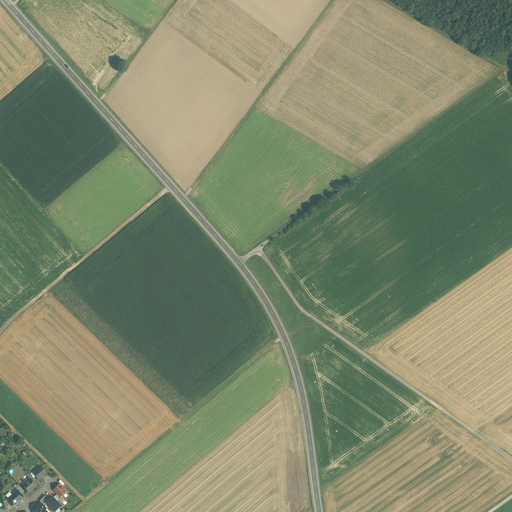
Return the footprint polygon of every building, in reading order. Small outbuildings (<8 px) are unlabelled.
[(46,474),(40,467),(33,473),(39,480),(46,474)] [(35,480),(29,474),(27,476),(30,479),(33,482),(35,480)] [(30,479),(26,483),(25,483),(23,484),(23,485),(22,486),(28,493),(36,486),(33,482),(30,479)] [(17,492),(20,495),(23,491),(17,484),(13,488),(17,492)] [(67,492),(59,485),(54,490),(58,494),(61,497),(67,492)] [(17,492),(7,500),(14,508),(24,499),(20,495),(17,492)] [(61,497),(58,494),(55,496),(59,500),(62,502),(64,500),(61,497)] [(45,496),(40,502),(41,503),(45,507),(47,505),(46,503),(49,499),(45,496)] [(57,502),(52,497),(49,499),(46,503),(47,505),(54,511),(55,511),(61,506),(57,502)] [(41,503),(38,506),(37,506),(36,506),(35,507),(35,508),(35,509),(33,511),(44,511),(47,509),(45,507),(41,503)]
